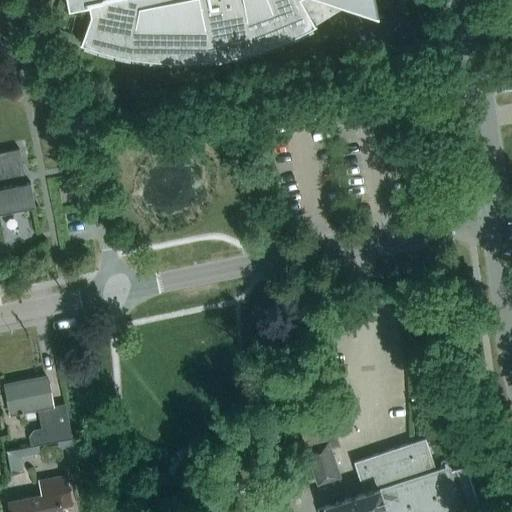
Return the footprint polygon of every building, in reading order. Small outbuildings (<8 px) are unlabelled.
[(66,0),(68,10),(88,6),(90,15),(80,42),(102,49),(112,52),(124,55),(137,57),(148,58),(157,59),(163,59),(173,60),(182,60),(191,60),(202,59),(209,58),(217,57),(231,55),(243,52),(250,50),(258,48),(274,43),(283,39),(291,36),(295,34),(298,33),(315,24),(308,11),(327,0),(377,16),(378,14),(377,14),(374,0),(66,0)] [(26,183),(19,149),(0,152),(0,212),(35,206),(30,182),(26,183)] [(53,412),(46,376),(5,384),(10,414),(37,409),(41,427),(33,429),(28,436),(29,444),(71,436),(66,409),(53,412)] [(337,467),(328,441),(337,438),(330,419),(300,429),(306,448),(305,448),(314,474),(317,484),(341,477),(337,467)] [(425,438),(353,462),(360,482),(369,479),(373,491),(325,508),(325,509),(319,511),(463,511),(462,507),(478,502),(465,465),(449,471),(448,466),(436,470),(425,438)] [(43,495),(7,502),(9,511),(61,511),(60,507),(71,505),(65,476),(40,481),(43,495)]
